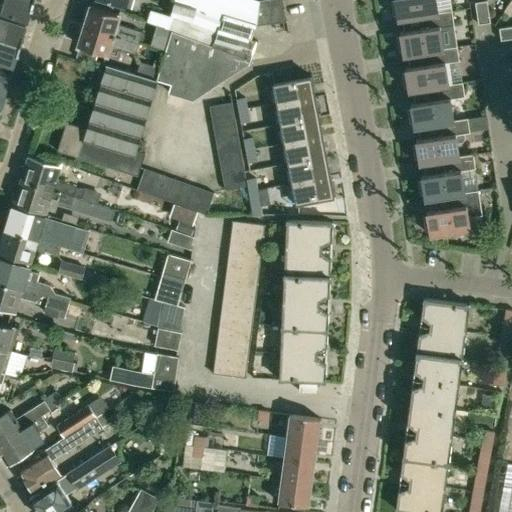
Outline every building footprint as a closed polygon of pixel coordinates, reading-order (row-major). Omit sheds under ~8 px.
[(0,0),(0,11),(27,20),(32,0),(0,0)] [(175,0),(171,15),(167,28),(171,30),(156,80),(157,80),(158,81),(172,85),(170,92),(192,98),(252,60),(258,42),(253,39),(257,26),(287,22),(282,0),(175,0)] [(391,0),(393,14),(397,14),(398,19),(423,15),(423,14),(438,12),(435,0),(391,0)] [(486,0),(484,0),(475,1),(478,23),(490,21),(486,0)] [(85,26),(138,41),(141,31),(116,24),(119,14),(91,6),(85,26)] [(167,28),(171,15),(149,9),(146,21),(167,28)] [(400,35),(397,36),(399,51),(403,50),(403,55),(429,51),(429,50),(438,49),(443,48),(440,26),(454,24),(452,10),(438,12),(423,14),(423,15),(425,27),(400,31),(400,35)] [(26,23),(16,21),(0,15),(0,38),(19,44),(26,23)] [(511,25),(499,27),(501,39),(511,37),(511,25)] [(134,53),(138,41),(85,26),(79,45),(107,54),(110,46),(134,53)] [(0,61),(13,65),(19,44),(0,38),(0,61)] [(408,86),(409,91),(434,87),(434,86),(448,84),(448,83),(462,81),(457,46),(443,48),(438,49),(429,50),(429,51),(430,63),(405,67),(406,71),(402,72),(404,86),(408,86)] [(159,67),(140,61),(136,73),(155,79),(159,67)] [(12,69),(0,65),(0,88),(5,90),(12,69)] [(156,80),(106,65),(86,128),(66,122),(58,150),(138,175),(145,152),(136,149),(152,99),(153,99),(158,81),(157,80),(156,80)] [(305,75),(271,81),(272,87),(274,87),(277,104),(315,97),(314,90),(313,88),(315,88),(315,86),(312,74),(305,75)] [(454,120),(454,119),(450,98),(464,96),(462,81),(448,83),(448,84),(434,86),(434,87),(436,99),(411,103),(411,107),(407,108),(409,122),(413,122),(414,127),(439,123),(439,122),(454,120)] [(244,97),(236,99),(238,110),(246,109),(244,97)] [(315,97),(277,104),(281,124),(319,117),(317,108),(316,103),(315,97)] [(210,107),(225,191),(247,187),(246,179),(232,103),(210,107)] [(246,109),(238,110),(240,122),(248,121),(246,109)] [(319,117),(281,124),(285,144),(323,137),(321,128),(319,117)] [(464,137),(463,133),(470,132),(468,117),(454,119),(454,120),(439,122),(439,123),(441,135),(416,138),(417,143),(413,144),(415,158),(419,158),(419,162),(445,159),(445,158),(459,156),(459,155),(457,142),(462,141),(464,137)] [(251,137),(243,138),(245,150),(253,149),(251,137)] [(323,137),(285,144),(288,164),(326,156),(326,155),(324,143),(323,137)] [(253,149),(245,150),(248,162),(255,160),(253,149)] [(464,192),(464,191),(461,170),(475,168),(473,153),(459,155),(459,156),(445,158),(445,159),(446,171),(421,174),(422,179),(418,180),(420,194),(424,194),(425,198),(450,195),(450,194),(464,192)] [(59,166),(27,156),(20,179),(72,195),(82,198),(85,189),(78,187),(78,186),(55,179),(59,166)] [(326,156),(288,164),(292,183),(330,176),(326,156)] [(173,202),(197,211),(206,214),(214,193),(145,168),(138,190),(173,202)] [(330,176),(292,183),(295,197),(293,197),(295,205),(329,198),(336,197),(333,183),(331,183),(331,182),(330,176)] [(254,178),(246,179),(247,187),(248,191),(256,189),(254,178)] [(20,179),(13,202),(46,212),(50,197),(70,203),(72,195),(20,179)] [(256,189),(248,191),(250,203),(258,201),(256,189)] [(450,194),(450,195),(452,206),(426,210),(427,215),(423,216),(425,230),(429,230),(430,234),(470,229),(468,216),(482,214),(478,189),(464,191),(464,192),(450,194)] [(99,203),(82,198),(79,208),(106,216),(109,207),(99,203)] [(4,229),(57,245),(60,237),(40,231),(44,215),(12,206),(4,229)] [(285,246),(332,248),(333,221),(287,219),(285,246)] [(233,220),(231,234),(263,238),(265,224),(233,220)] [(178,231),(190,235),(194,225),(192,224),(182,221),(178,231)] [(166,240),(189,249),(193,237),(171,228),(166,240)] [(55,253),(57,245),(4,229),(0,244),(0,252),(30,261),(35,247),(55,253)] [(231,234),(229,247),(261,252),(263,238),(231,234)] [(330,275),(332,248),(285,246),(284,272),(330,275)] [(229,247),(227,261),(260,265),(261,252),(229,247)] [(162,275),(184,282),(191,259),(168,252),(162,275)] [(0,281),(41,294),(46,295),(44,302),(68,309),(71,298),(55,293),(49,284),(37,281),(39,273),(28,269),(29,265),(0,255),(0,281)] [(61,259),(58,271),(81,277),(84,266),(61,259)] [(227,261),(225,275),(258,279),(260,265),(227,261)] [(108,275),(89,270),(86,279),(105,284),(108,275)] [(329,301),(330,275),(284,272),(283,299),(329,301)] [(225,275),(224,289),(256,293),(258,279),(225,275)] [(0,306),(15,311),(19,299),(38,305),(41,294),(0,281),(0,306)] [(159,286),(155,299),(162,301),(177,305),(181,293),(159,286)] [(224,289),(222,303),(254,307),(256,293),(224,289)] [(469,304),(470,303),(424,297),(420,324),(466,331),(469,304)] [(328,327),(329,301),(283,299),(282,325),(328,327)] [(162,301),(157,325),(180,331),(185,307),(177,305),(162,301)] [(44,302),(42,311),(65,318),(68,309),(44,302)] [(222,303),(220,317),(252,321),(254,307),(222,303)] [(493,383),(503,385),(511,333),(511,309),(506,308),(493,383)] [(220,317),(218,331),(251,335),(252,321),(220,317)] [(0,321),(0,345),(3,347),(11,349),(15,337),(18,327),(0,321)] [(462,357),(466,331),(420,324),(417,351),(462,357)] [(327,354),(328,327),(282,325),(280,351),(327,354)] [(182,332),(158,328),(155,345),(178,350),(182,332)] [(218,331),(217,345),(249,349),(251,335),(218,331)] [(11,349),(3,347),(0,345),(0,370),(4,372),(16,376),(20,375),(26,354),(11,349)] [(217,345),(215,359),(247,363),(249,349),(217,345)] [(325,381),(327,354),(280,351),(279,379),(325,381)] [(459,383),(462,357),(417,351),(413,377),(459,383)] [(114,367),(111,380),(136,386),(153,388),(174,391),(178,357),(157,354),(154,375),(142,373),(138,373),(114,367)] [(71,371),(73,362),(55,358),(53,367),(71,371)] [(215,359),(213,372),(245,377),(247,363),(215,359)] [(456,409),(459,383),(413,377),(410,403),(456,409)] [(0,439),(41,413),(59,401),(56,396),(50,399),(48,396),(15,417),(9,408),(0,414),(0,439)] [(164,399),(158,396),(152,405),(161,411),(166,403),(167,402),(164,399)] [(452,435),(456,409),(410,403),(406,429),(452,435)] [(82,425),(96,416),(89,405),(57,425),(64,437),(82,425)] [(258,419),(268,421),(269,411),(259,409),(258,419)] [(41,413),(0,439),(0,451),(0,452),(7,462),(33,445),(28,436),(47,423),(41,413)] [(286,435),(318,440),(321,418),(289,413),(286,435)] [(64,437),(59,440),(33,456),(35,459),(20,468),(27,478),(25,480),(29,486),(32,486),(34,489),(61,472),(50,455),(57,455),(65,450),(88,435),(82,425),(64,437)] [(449,461),(452,435),(406,429),(403,455),(449,461)] [(479,511),(494,431),(484,429),(469,511),(479,511)] [(193,445),(203,446),(205,437),(195,435),(193,445)] [(315,461),(318,440),(286,435),(283,457),(315,461)] [(202,457),(203,446),(193,445),(192,455),(202,457)] [(52,511),(71,500),(65,491),(116,459),(108,446),(28,497),(38,511),(52,511)] [(445,487),(449,461),(403,455),(399,481),(445,487)] [(312,483),(315,461),(283,457),(281,478),(312,483)] [(309,505),(312,483),(281,478),(278,501),(309,505)] [(424,511),(442,511),(445,487),(399,481),(396,508),(424,511)] [(128,510),(131,511),(150,511),(158,498),(140,488),(128,510)] [(258,495),(248,494),(247,504),(257,505),(258,495)] [(195,509),(211,511),(212,502),(196,499),(195,509)]
